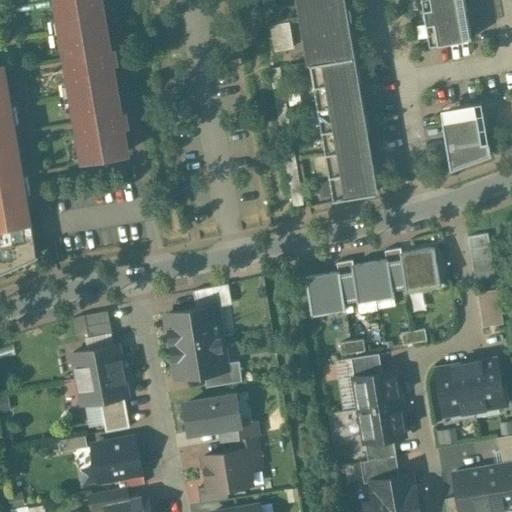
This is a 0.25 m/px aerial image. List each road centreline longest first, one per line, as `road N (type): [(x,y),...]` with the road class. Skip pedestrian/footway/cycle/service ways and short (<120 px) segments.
road 1 (residential): [(439,511),(413,361),(472,341),(447,199)]
road 2 (residential): [(135,274),(427,206)]
road 3 (residential): [(427,206),(404,82),(502,63),(511,46)]
road 4 (residential): [(135,274),(180,511)]
road 5 (residential): [(0,311),(135,274)]
